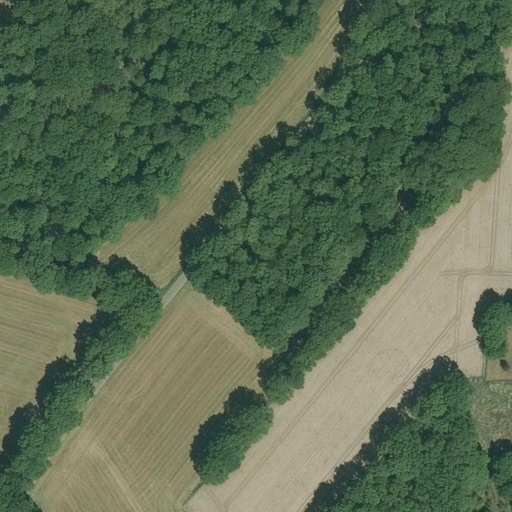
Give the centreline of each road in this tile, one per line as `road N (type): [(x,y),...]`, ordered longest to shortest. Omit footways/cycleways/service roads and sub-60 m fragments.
road 1 (unclassified): [(8,511),(70,421),(352,72),(449,0)]
road 2 (track): [(155,313),(111,284),(0,252)]
